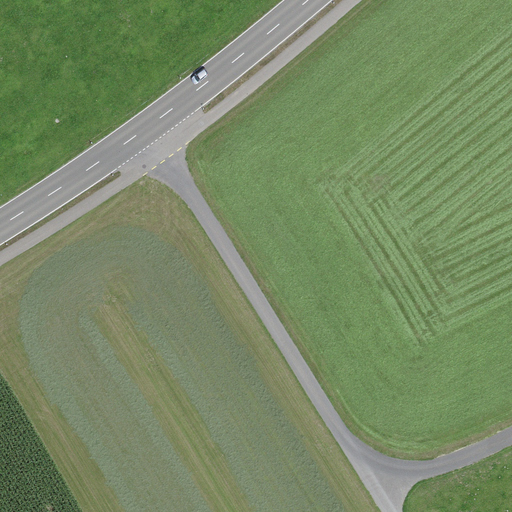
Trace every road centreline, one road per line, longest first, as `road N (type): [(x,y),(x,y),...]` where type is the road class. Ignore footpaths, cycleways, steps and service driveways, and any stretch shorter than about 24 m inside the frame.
road 1 (track): [(146,129),(393,511)]
road 2 (secondary): [(309,0),(146,129),(0,227)]
road 3 (track): [(511,438),(378,487)]
